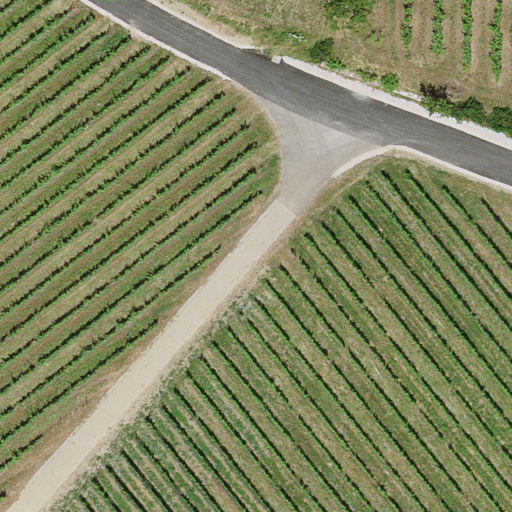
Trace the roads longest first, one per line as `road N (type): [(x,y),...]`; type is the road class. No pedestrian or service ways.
road 1 (track): [(22,511),(291,202),(337,106)]
road 2 (track): [(511,170),(337,106),(115,0)]
